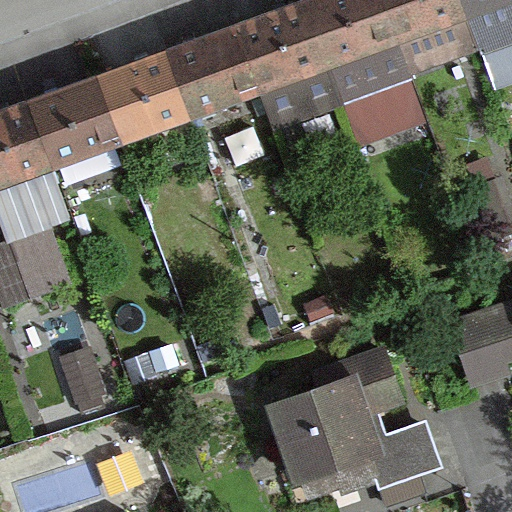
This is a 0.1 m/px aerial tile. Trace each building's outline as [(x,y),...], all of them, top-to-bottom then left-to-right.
[(402,73),(404,72),(377,0),(315,0),(301,5),(337,104),(404,78),(402,73)] [(377,0),(404,72),(472,47),(455,0),(377,0)] [(511,0),(455,0),(472,47),(474,51),(511,37),(511,0)] [(268,129),(337,104),(301,5),(232,30),(254,90),(268,129)] [(185,115),(254,90),(232,30),(162,56),(185,115)] [(116,140),(185,115),(162,56),(93,81),(116,140)] [(46,166),(116,140),(93,81),(24,106),(46,166)] [(0,182),(46,166),(24,106),(0,114),(0,182)] [(487,240),(511,231),(511,221),(505,202),(477,213),(487,240)] [(62,281),(43,230),(0,245),(0,308),(26,299),(24,295),(62,281)] [(141,343),(162,336),(154,316),(134,323),(141,343)] [(468,381),(500,371),(482,316),(450,327),(468,381)] [(376,487),(435,467),(421,430),(418,426),(367,442),(354,405),(392,392),(379,352),(310,376),(315,391),(270,407),(294,478),(285,481),(281,470),(276,472),(289,511),(303,511),(346,498),(342,488),(373,478),(376,487)] [(71,403),(100,393),(89,361),(60,371),(63,378),(49,383),(57,406),(71,402),(71,403)]
